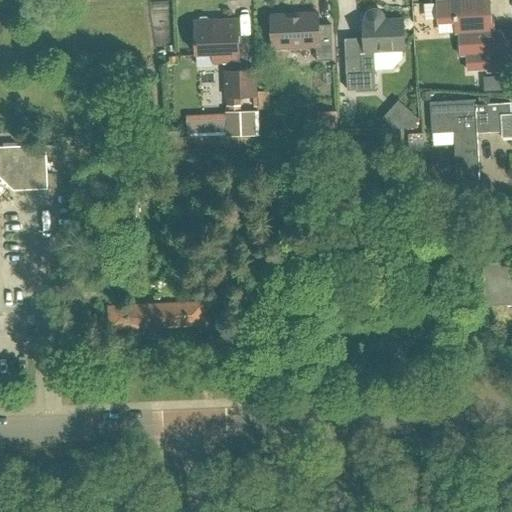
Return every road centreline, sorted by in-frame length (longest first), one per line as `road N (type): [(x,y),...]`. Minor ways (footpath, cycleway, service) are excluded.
road 1 (tertiary): [(53,429),(511,409)]
road 2 (residential): [(48,252),(53,429)]
